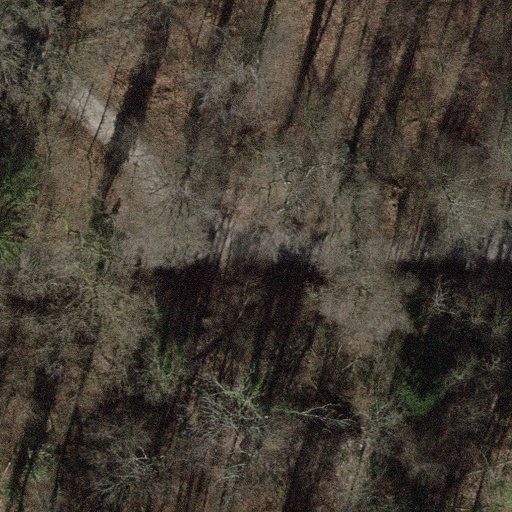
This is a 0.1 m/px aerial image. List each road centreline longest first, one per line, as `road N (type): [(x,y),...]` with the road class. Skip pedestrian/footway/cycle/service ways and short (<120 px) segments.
road 1 (track): [(0,22),(223,248)]
road 2 (track): [(223,248),(453,245),(511,252)]
road 3 (track): [(0,259),(223,248)]
